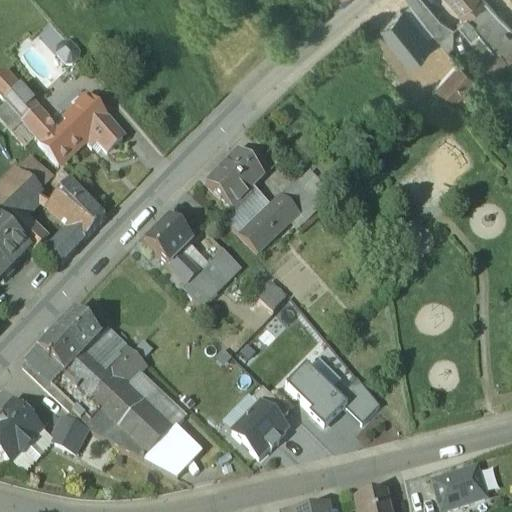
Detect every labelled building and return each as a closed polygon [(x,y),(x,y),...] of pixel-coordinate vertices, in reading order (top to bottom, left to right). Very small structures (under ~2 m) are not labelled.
[(439,21),(421,0),(405,0),(430,32),(433,30),(437,33),(444,24),(439,21)] [(453,0),(462,9),(471,0),(453,0)] [(480,0),(471,0),(462,9),(462,10),(459,13),(464,18),(456,25),(469,41),(477,35),(490,50),(497,58),(500,56),(504,60),(507,65),(508,65),(511,61),(511,30),(498,18),(484,2),(483,2),(480,0)] [(399,12),(380,28),(406,60),(426,44),(399,12)] [(453,30),(444,24),(437,33),(442,37),(453,30)] [(437,33),(433,30),(430,32),(437,41),(442,37),(437,33)] [(68,46),(61,46),(57,50),(56,56),(64,66),(71,66),(75,62),(75,61),(76,56),(68,46)] [(500,56),(497,58),(490,50),(481,58),(491,71),(504,60),(500,56)] [(456,65),(434,89),(453,98),(469,81),(456,65)] [(3,76),(0,78),(0,102),(1,103),(16,89),(3,76)] [(16,89),(1,103),(5,108),(12,117),(28,103),(16,89)] [(453,98),(434,89),(431,92),(450,102),(453,98)] [(86,101),(62,122),(66,126),(56,135),(36,112),(20,126),(19,127),(33,142),(57,169),(83,144),(90,151),(97,145),(105,155),(121,142),(86,101)] [(28,103),(12,117),(20,126),(36,112),(28,103)] [(12,117),(5,108),(0,111),(0,124),(10,135),(19,127),(20,126),(12,117)] [(33,142),(19,127),(10,135),(23,151),(33,142)] [(262,180),(236,154),(204,186),(233,216),(224,225),(238,239),(258,219),(258,220),(269,210),(251,191),(262,180)] [(61,173),(49,184),(59,195),(68,185),(69,183),(61,173)] [(39,197),(14,174),(0,186),(0,226),(7,234),(22,220),(22,219),(37,203),(39,197)] [(295,184),(279,199),(297,218),(313,203),(295,184)] [(104,222),(68,185),(59,195),(46,210),(67,230),(68,230),(70,231),(83,244),(104,222)] [(258,219),(238,239),(256,258),(297,218),(279,199),(278,200),(278,201),(269,210),(258,220),(258,219)] [(22,219),(22,220),(7,234),(26,253),(32,258),(46,244),(22,219)] [(190,247),(166,224),(143,246),(167,270),(178,259),(190,247)] [(0,226),(0,279),(26,253),(7,234),(0,226)] [(70,231),(60,241),(73,254),(83,244),(70,231)] [(73,254),(60,241),(54,247),(67,260),(73,254)] [(67,260),(54,247),(48,253),(62,266),(67,260)] [(235,258),(227,250),(222,255),(230,263),(235,258)] [(222,255),(220,254),(211,263),(228,282),(239,272),(230,263),(222,255)] [(196,278),(178,259),(167,270),(185,288),(196,278)] [(185,288),(180,292),(199,312),(229,282),(228,282),(211,263),(196,278),(185,288)] [(72,316),(35,355),(61,379),(79,361),(99,341),(72,316)] [(99,341),(79,361),(105,386),(111,379),(103,371),(116,359),(114,357),(123,348),(106,332),(105,333),(106,334),(99,341)] [(123,348),(114,357),(116,359),(103,371),(111,379),(112,378),(116,382),(137,362),(123,348)] [(61,379),(35,355),(23,367),(74,417),(66,426),(85,436),(104,446),(117,433),(87,404),(61,379)] [(105,386),(79,361),(61,379),(87,404),(105,386)] [(137,362),(116,382),(128,394),(140,382),(142,379),(138,375),(144,369),(137,362)] [(322,433),(344,412),(354,403),(345,394),(338,387),(330,395),(305,370),(284,390),(309,416),(307,418),(322,433)] [(116,382),(112,378),(105,386),(87,404),(117,433),(142,407),(116,382)] [(182,423),(140,382),(128,394),(142,407),(171,435),(182,423)] [(354,385),(345,394),(354,403),(344,412),(360,429),(379,410),(354,385)] [(259,408),(277,426),(287,416),(262,391),(252,401),(259,408)] [(117,433),(104,446),(141,466),(171,435),(142,407),(117,433)] [(277,426),(259,408),(231,437),(258,464),(268,454),(269,455),(278,447),(276,445),(286,436),(277,426)] [(36,434),(13,411),(8,411),(0,419),(0,457),(5,462),(10,462),(16,455),(21,459),(32,448),(27,443),(36,434)] [(66,426),(62,423),(49,446),(73,459),(85,436),(66,426)] [(197,460),(171,435),(141,466),(174,483),(197,460)] [(437,511),(458,511),(483,505),(473,474),(430,487),(437,511)] [(387,511),(384,496),(353,503),(354,511),(387,511)]
